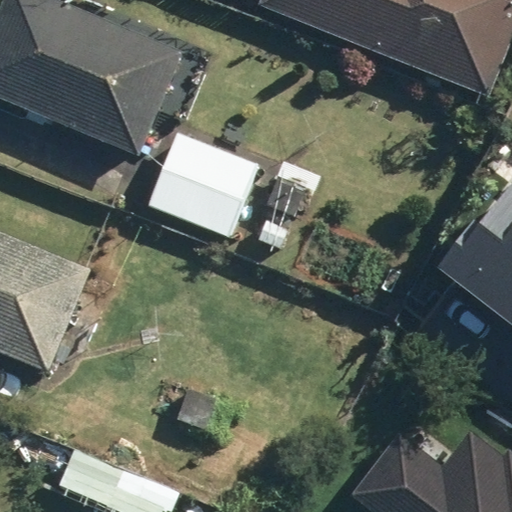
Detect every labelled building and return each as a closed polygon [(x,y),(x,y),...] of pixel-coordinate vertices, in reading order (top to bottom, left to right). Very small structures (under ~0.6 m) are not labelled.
[(6,0),(0,15),(0,96),(27,108),(22,118),(49,129),(53,119),(149,158),(193,51),(70,0),(6,0)] [(511,0),(265,0),(263,6),(499,106),(511,75),(511,0)] [(511,107),(489,133),(452,142),(403,223),(511,307),(511,107)] [(269,161),(181,132),(155,209),(243,238),(269,161)] [(104,273),(0,229),(0,351),(61,377),(104,273)] [(511,511),(511,444),(482,420),(448,460),(410,429),(355,497),(373,511),(511,511)] [(0,511),(7,511),(14,495),(0,489),(0,511)]
